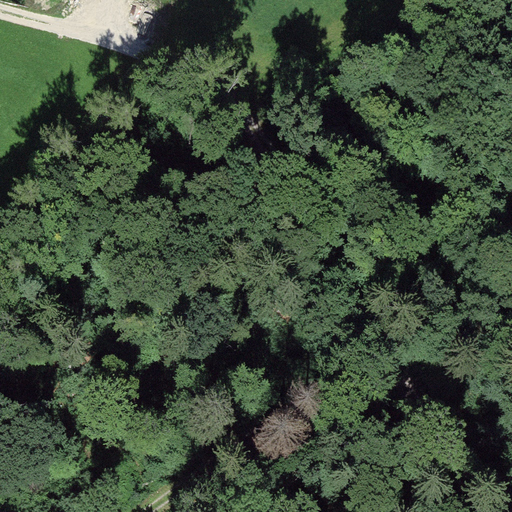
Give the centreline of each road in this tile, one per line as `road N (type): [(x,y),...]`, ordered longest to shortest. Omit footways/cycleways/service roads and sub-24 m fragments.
road 1 (track): [(511,510),(390,362),(281,161),(196,79),(0,10)]
road 2 (track): [(511,275),(390,362),(225,453),(144,511)]
